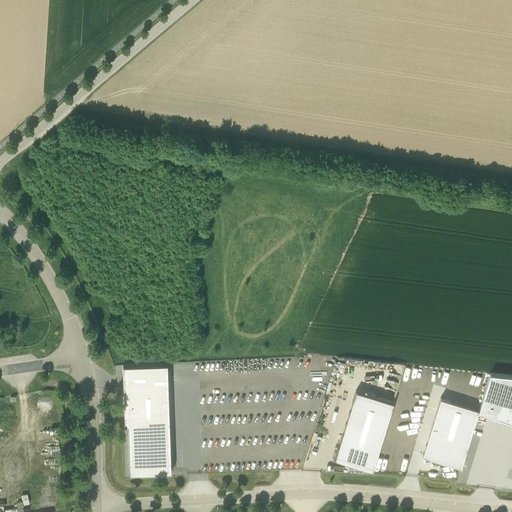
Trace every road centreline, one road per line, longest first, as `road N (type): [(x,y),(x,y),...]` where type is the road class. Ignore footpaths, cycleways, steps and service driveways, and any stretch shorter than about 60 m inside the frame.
road 1 (unclassified): [(95,504),(307,493),(504,511)]
road 2 (tertiary): [(0,162),(192,0)]
road 3 (tertiary): [(83,359),(53,285),(0,215)]
road 4 (tertiary): [(95,504),(83,359)]
